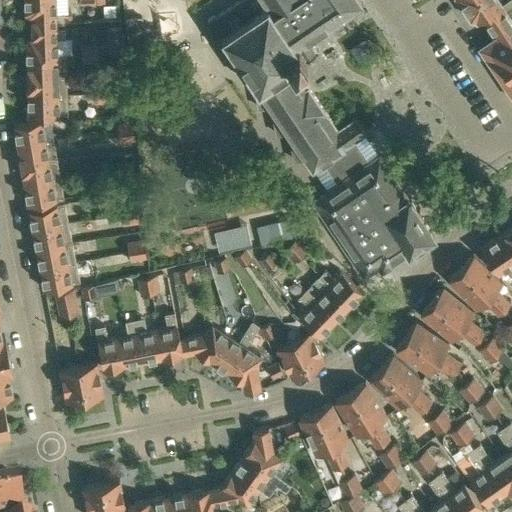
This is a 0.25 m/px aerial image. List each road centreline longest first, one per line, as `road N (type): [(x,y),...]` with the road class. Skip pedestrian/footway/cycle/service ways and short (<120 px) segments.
road 1 (residential): [(511,203),(447,250),(357,360),(330,378),(266,406),(51,447)]
road 2 (residential): [(51,447),(0,152)]
road 3 (residential): [(511,133),(485,149),(415,38)]
road 4 (residential): [(511,125),(442,22),(415,38)]
